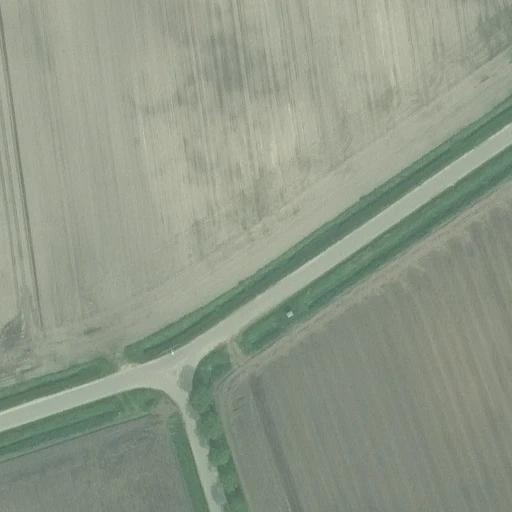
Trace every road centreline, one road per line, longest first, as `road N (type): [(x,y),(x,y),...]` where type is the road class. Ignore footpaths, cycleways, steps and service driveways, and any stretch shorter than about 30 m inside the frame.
road 1 (unclassified): [(170,367),(511,115)]
road 2 (unclassified): [(0,422),(170,367)]
road 3 (unclassified): [(214,511),(170,367)]
